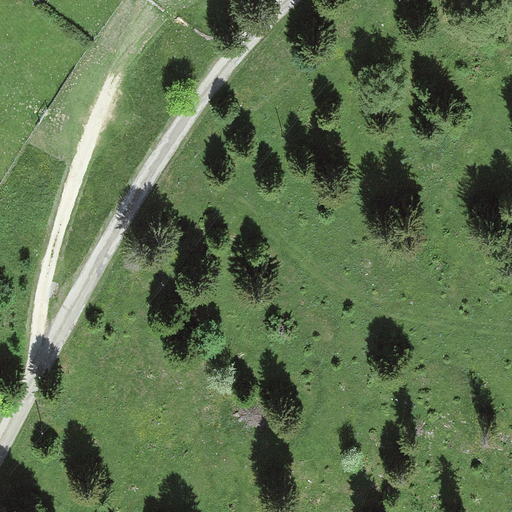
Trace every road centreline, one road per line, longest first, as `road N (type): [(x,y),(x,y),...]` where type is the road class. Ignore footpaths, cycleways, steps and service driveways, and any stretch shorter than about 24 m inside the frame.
road 1 (unclassified): [(0,448),(136,195),(229,59),(288,0)]
road 2 (track): [(42,370),(41,297),(52,247),(114,76)]
